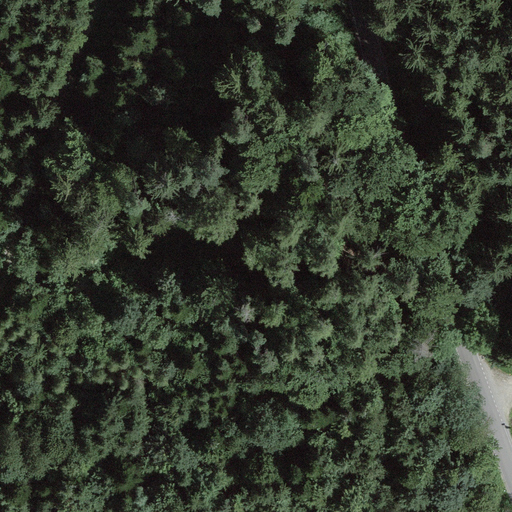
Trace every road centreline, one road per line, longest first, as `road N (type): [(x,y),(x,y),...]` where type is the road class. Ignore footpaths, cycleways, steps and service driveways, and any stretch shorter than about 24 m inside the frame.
road 1 (unclassified): [(360,0),(404,165),(511,460)]
road 2 (track): [(108,0),(0,263)]
